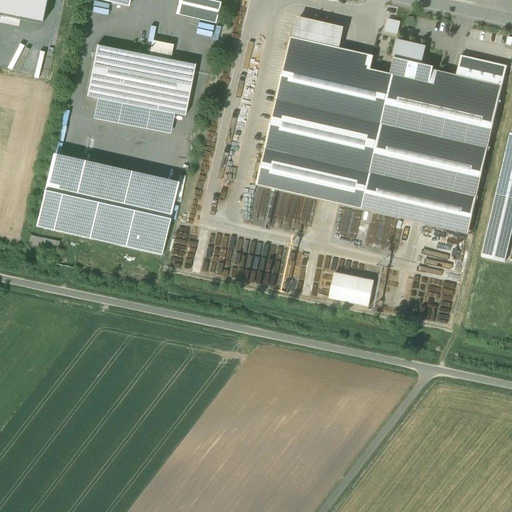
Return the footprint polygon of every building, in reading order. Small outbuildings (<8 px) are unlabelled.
[(221,0),(179,0),(176,15),(215,24),(221,0)] [(384,33),(398,37),(402,23),(388,18),(384,33)] [(429,84),(369,71),(373,58),(338,50),(343,30),(297,19),(256,187),(469,234),(507,67),(461,56),(456,76),(432,70),(429,84)] [(425,48),(398,41),(394,56),(397,57),(393,76),(429,84),(432,70),(432,69),(420,66),(421,62),(422,63),(425,48)] [(151,42),(149,56),(170,60),(173,46),(151,42)] [(149,56),(97,46),(86,97),(97,100),(174,115),(184,116),(195,65),(170,60),(149,56)] [(93,120),(170,135),(174,115),(97,100),(93,120)] [(511,133),(496,195),(511,199),(511,133)] [(178,184),(52,155),(36,227),(161,256),(178,184)] [(511,199),(496,195),(482,255),(505,260),(511,231),(511,199)] [(465,280),(474,240),(462,238),(454,236),(445,275),(465,280)] [(30,237),(29,250),(58,253),(59,240),(30,237)] [(392,287),(395,275),(369,269),(366,281),(392,287)]
